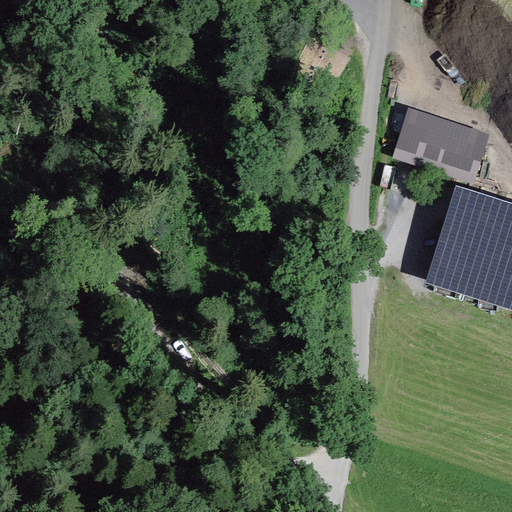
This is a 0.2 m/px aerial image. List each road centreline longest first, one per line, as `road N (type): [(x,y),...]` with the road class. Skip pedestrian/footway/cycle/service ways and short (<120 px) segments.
road 1 (track): [(344,449),(229,154),(74,0)]
road 2 (unclassified): [(381,0),(336,511)]
road 3 (track): [(0,229),(116,268)]
